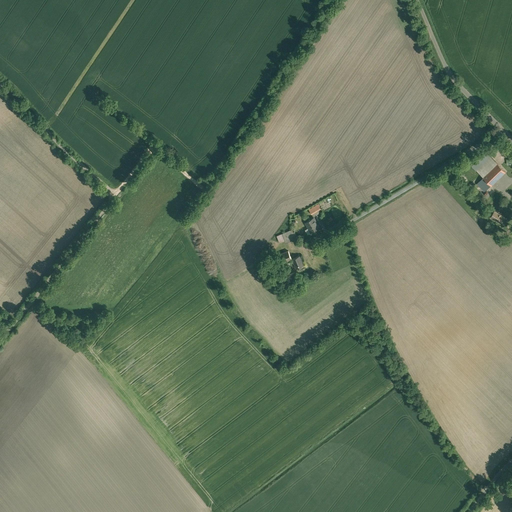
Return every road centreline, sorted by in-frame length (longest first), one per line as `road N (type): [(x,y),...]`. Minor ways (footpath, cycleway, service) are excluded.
road 1 (unclassified): [(0,72),(112,196),(45,304),(30,302),(0,345)]
road 2 (track): [(218,511),(86,348)]
road 3 (track): [(505,129),(360,218)]
road 4 (unclassified): [(418,0),(447,67),(511,136)]
